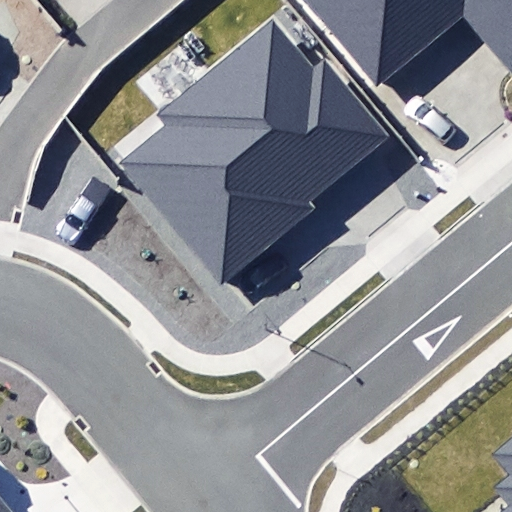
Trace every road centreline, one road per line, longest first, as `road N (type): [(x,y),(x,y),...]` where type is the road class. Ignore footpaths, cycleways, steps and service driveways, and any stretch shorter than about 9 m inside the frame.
road 1 (residential): [(207,499),(511,242)]
road 2 (residential): [(0,300),(61,325),(207,499)]
